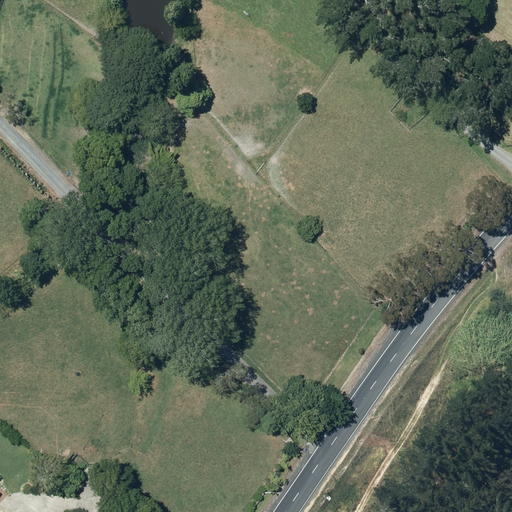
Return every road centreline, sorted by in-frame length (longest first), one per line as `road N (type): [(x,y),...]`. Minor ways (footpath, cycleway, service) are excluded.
road 1 (tertiary): [(511,226),(387,373),(292,511)]
road 2 (track): [(500,238),(503,276),(467,317),(358,511)]
